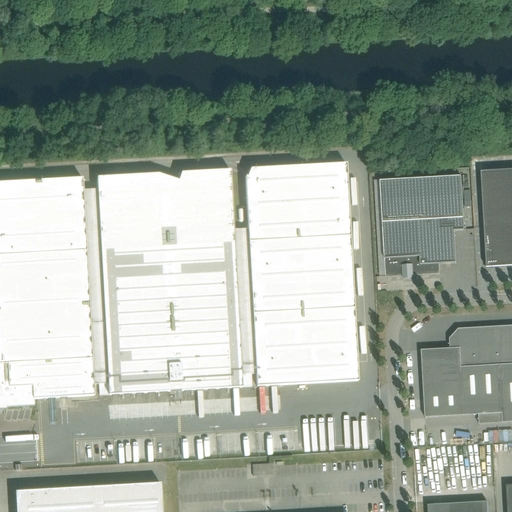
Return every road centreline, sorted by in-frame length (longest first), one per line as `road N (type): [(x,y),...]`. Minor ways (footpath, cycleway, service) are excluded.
road 1 (track): [(0,23),(511,1)]
road 2 (unclassified): [(400,511),(394,316),(414,302),(511,297)]
